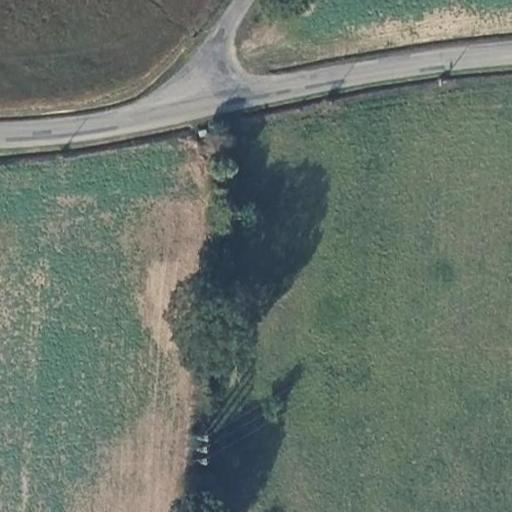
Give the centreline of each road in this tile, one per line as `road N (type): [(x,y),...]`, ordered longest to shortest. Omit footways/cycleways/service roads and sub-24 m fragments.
road 1 (unclassified): [(198,106),(427,61),(511,56)]
road 2 (unclassified): [(0,134),(106,126),(198,106)]
